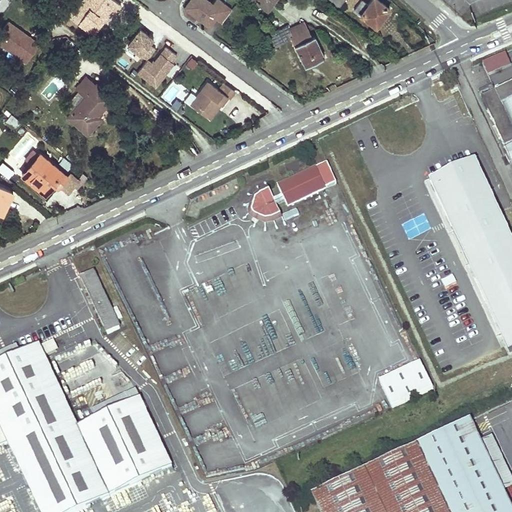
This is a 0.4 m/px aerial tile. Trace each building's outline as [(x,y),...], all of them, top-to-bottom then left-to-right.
[(121,5),(114,0),(82,0),(76,8),(78,10),(71,18),(88,31),(99,16),(105,20),(106,21),(112,13),(115,14),(121,5)] [(206,0),(190,0),(184,9),(209,27),(216,19),(222,24),(232,10),(225,5),(221,11),(212,5),(206,0)] [(221,11),(225,5),(218,0),(215,0),(212,5),(221,11)] [(389,9),(381,3),(377,0),(369,0),(366,5),(361,0),(353,10),(373,25),(376,20),(379,22),(389,9)] [(78,10),(76,8),(74,7),(67,16),(71,18),(78,10)] [(105,20),(99,16),(88,31),(94,35),(105,20)] [(38,43),(7,21),(0,31),(0,43),(25,62),(38,43)] [(291,41),(302,63),(311,59),(313,63),(323,58),(313,37),(311,38),(303,22),(288,29),(287,26),(270,35),(276,48),(291,41)] [(140,29),(127,44),(147,60),(156,48),(150,44),(153,39),(140,29)] [(147,60),(137,72),(155,86),(173,63),(171,62),(176,55),(166,47),(152,64),(147,60)] [(488,75),(511,65),(505,52),(482,61),(488,75)] [(191,68),(197,62),(192,58),(187,65),(191,68)] [(311,59),(302,63),(304,68),(313,63),(311,59)] [(100,117),(98,116),(97,115),(95,113),(97,111),(99,112),(112,97),(95,83),(94,84),(85,77),(75,89),(78,91),(84,97),(70,113),(67,117),(87,133),(100,117)] [(450,91),(460,87),(457,80),(447,85),(450,91)] [(227,96),(228,97),(230,98),(235,91),(223,83),(218,89),(208,81),(196,96),(190,104),(203,114),(213,102),(217,105),(219,103),(221,104),(227,96)] [(511,83),(496,91),(502,104),(511,99),(511,83)] [(165,89),(160,96),(168,101),(173,93),(165,89)] [(84,97),(78,91),(64,108),(70,113),(84,97)] [(496,91),(481,98),(511,164),(511,99),(502,104),(496,91)] [(190,104),(196,96),(190,92),(184,100),(190,104)] [(217,105),(213,102),(203,114),(209,119),(221,104),(219,103),(217,105)] [(12,115),(7,123),(14,129),(20,121),(12,115)] [(22,174),(33,183),(45,193),(54,182),(57,185),(58,184),(66,175),(40,153),(22,174)] [(0,171),(8,178),(14,170),(2,161),(0,164),(0,171)] [(255,198),(252,209),(254,213),(265,218),(272,217),(280,213),(277,205),(285,201),(287,206),(336,183),(326,161),(277,184),(282,194),(273,198),(269,189),(261,193),(255,198)] [(509,353),(511,351),(511,241),(475,161),(429,181),(509,353)] [(66,175),(58,184),(68,193),(80,180),(70,171),(66,175)] [(0,209),(4,211),(12,193),(0,186),(0,209)] [(107,334),(120,328),(109,306),(94,273),(81,279),(107,334)] [(109,306),(120,328),(126,325),(115,304),(109,306)] [(53,339),(41,344),(45,354),(58,349),(53,339)] [(39,346),(0,364),(0,448),(7,445),(23,479),(39,511),(80,511),(97,504),(173,469),(159,439),(140,399),(78,428),(39,346)] [(419,362),(379,381),(392,409),(433,390),(419,362)] [(511,511),(511,507),(471,421),(312,496),(319,511),(511,511)]
